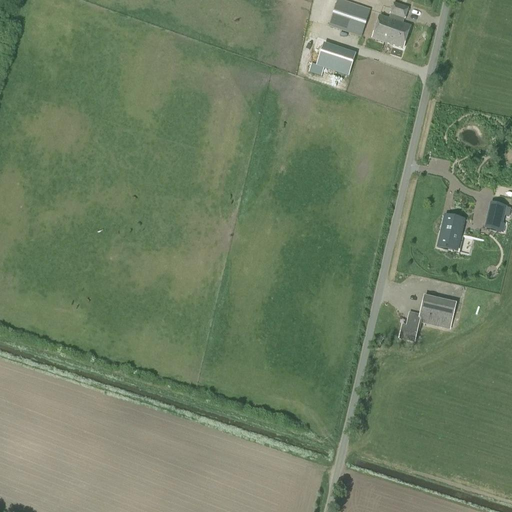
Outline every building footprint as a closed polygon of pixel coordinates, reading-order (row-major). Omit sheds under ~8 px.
[(366,9),(339,0),(337,0),(328,27),(357,37),(366,9)] [(380,16),(372,39),(403,50),(411,27),(403,24),(405,19),(405,20),(409,9),(394,4),(391,15),(390,20),(380,16)] [(324,69),(348,77),(356,55),(324,44),(316,67),(324,69)] [(322,71),(311,68),(309,73),(320,76),(322,71)] [(470,185),(469,191),(481,193),(483,179),(464,176),(463,184),(470,185)] [(492,204),(486,230),(500,233),(502,225),(506,208),(492,204)] [(441,215),(434,244),(461,251),(468,222),(441,215)] [(450,331),(456,304),(424,296),(419,315),(409,313),(406,328),(402,327),(399,340),(414,343),(418,323),(450,331)]
